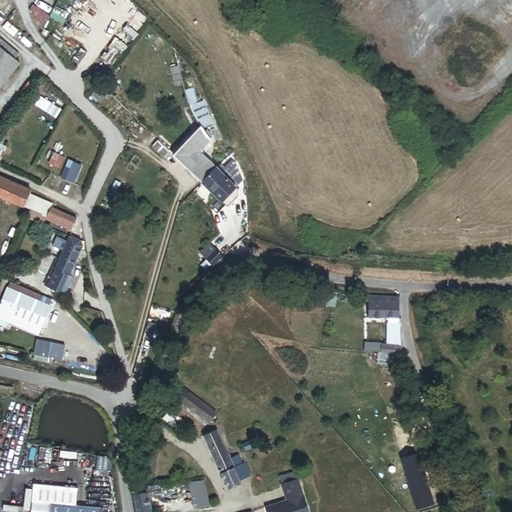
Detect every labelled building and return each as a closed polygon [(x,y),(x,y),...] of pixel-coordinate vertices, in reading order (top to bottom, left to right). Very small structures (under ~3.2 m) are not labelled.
[(0,69),(11,56),(0,47),(0,69)] [(202,184),(216,170),(201,155),(203,153),(201,151),(210,142),(201,127),(173,157),(202,184)] [(163,158),(168,152),(156,141),(151,146),(163,158)] [(237,191),(216,170),(202,184),(227,209),(238,198),(236,196),(237,196),(237,195),(237,194),(238,194),(238,193),(238,192),(238,191),(237,191)] [(0,197),(24,208),(29,197),(31,192),(0,178),(0,197)] [(32,211),(37,200),(29,197),(24,208),(32,211)] [(50,206),(37,200),(32,211),(45,217),(49,208),(50,206)] [(76,219),(49,208),(45,217),(43,220),(46,220),(71,231),(76,219)] [(45,217),(32,211),(29,219),(44,226),(46,220),(43,220),(45,217)] [(81,243),(69,238),(47,287),(61,294),(82,248),(81,243)] [(206,260),(211,265),(212,265),(213,264),(221,257),(216,251),(206,260)] [(50,307),(7,289),(2,300),(45,319),(50,307)] [(2,300),(0,305),(0,316),(39,334),(45,319),(2,300)] [(370,302),(370,318),(388,318),(398,319),(398,302),(370,302)] [(37,338),(34,354),(48,356),(51,341),(37,338)] [(406,357),(403,348),(375,345),(374,353),(377,353),(400,356),(406,357)] [(400,356),(377,353),(377,365),(400,365),(400,356)] [(438,367),(442,383),(452,380),(448,364),(438,367)] [(165,375),(157,385),(213,428),(218,422),(221,417),(215,412),(165,375)] [(452,380),(442,383),(444,388),(454,385),(452,380)] [(218,431),(204,438),(227,492),(242,485),(241,482),(250,477),(244,463),(242,464),(239,457),(231,460),(218,431)] [(251,439),(241,443),(244,451),(254,446),(251,439)] [(152,478),(155,455),(146,454),(143,476),(152,478)] [(418,457),(402,461),(417,511),(433,507),(418,457)] [(278,478),(280,485),(296,480),(293,473),(278,478)] [(26,496),(71,500),(73,480),(28,476),(26,496)] [(286,501),(265,509),(266,511),(307,511),(296,480),(280,485),(286,501)] [(161,489),(160,483),(159,483),(145,485),(146,492),(161,489)] [(150,511),(146,492),(132,495),(133,496),(135,511),(150,511)] [(71,500),(26,496),(25,510),(41,511),(92,511),(93,505),(93,502),(71,500)]
